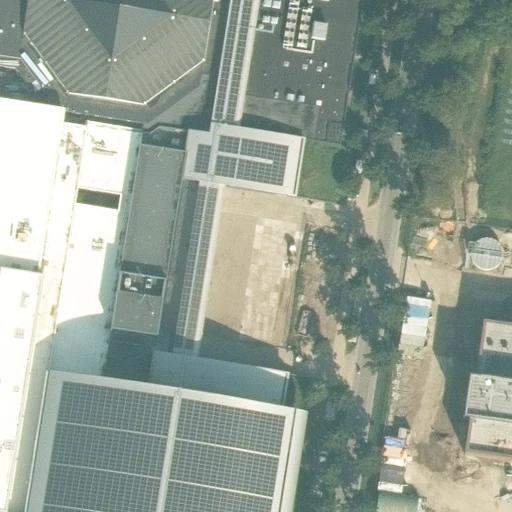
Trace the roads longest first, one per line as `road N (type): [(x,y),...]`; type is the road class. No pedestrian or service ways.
road 1 (unclassified): [(377,273),(419,0)]
road 2 (unclassified): [(340,511),(377,273)]
road 3 (residential): [(511,292),(377,273)]
